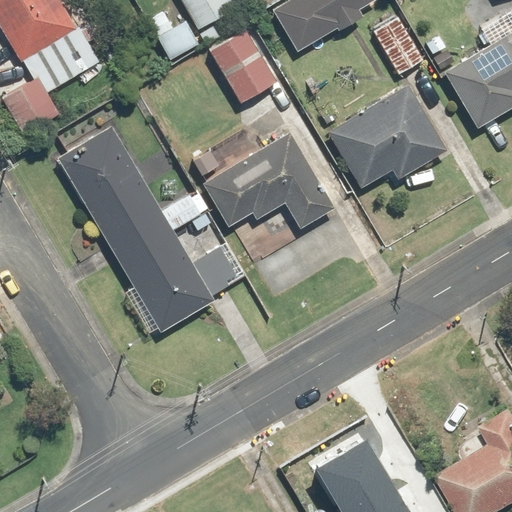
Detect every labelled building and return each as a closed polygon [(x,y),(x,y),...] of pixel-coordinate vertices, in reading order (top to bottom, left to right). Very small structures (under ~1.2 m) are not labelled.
[(99,59),(64,0),(0,0),(0,23),(21,59),(23,57),(33,75),(1,94),(23,131),(59,110),(46,90),(99,59)] [(183,0),(198,26),(235,5),(232,0),(183,0)] [(282,0),(272,6),(297,48),(337,24),(338,27),(363,13),(359,6),(369,0),(282,0)] [(167,8),(149,18),(170,56),(200,40),(188,17),(175,23),(167,8)] [(374,27),(399,71),(423,57),(398,13),(374,27)] [(210,47),(241,99),(276,78),(245,26),(210,47)] [(511,27),(444,68),(477,125),(511,104),(511,27)] [(408,80),(327,128),(360,184),(391,166),(397,175),(447,146),(408,80)] [(57,152),(160,329),(215,296),(213,292),(240,276),(220,242),(192,258),(173,226),(201,209),(190,189),(162,206),(112,121),(57,152)] [(289,128),(202,180),(228,223),(252,209),(256,215),(285,198),(300,225),(335,204),(333,200),(351,189),(333,160),(315,171),(289,128)] [(511,404),(482,422),(492,439),(438,471),(461,511),(493,511),(511,501),(511,404)] [(412,511),(364,431),(315,459),(346,511),(412,511)]
